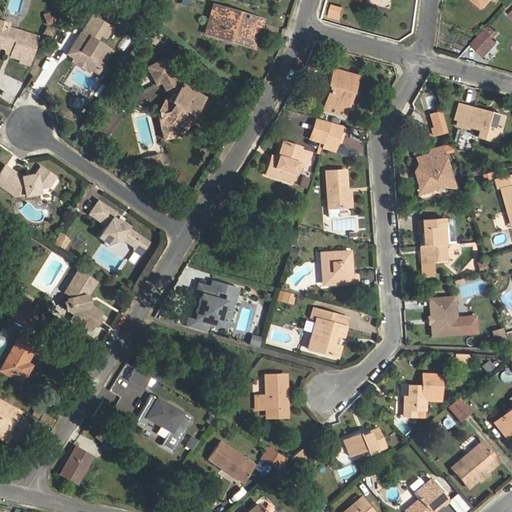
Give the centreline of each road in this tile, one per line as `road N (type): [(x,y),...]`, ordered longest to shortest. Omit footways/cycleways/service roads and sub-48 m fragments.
road 1 (residential): [(328,394),(395,345),(381,135),(422,62)]
road 2 (residential): [(29,496),(187,240)]
road 3 (residential): [(187,240),(300,59),(308,32)]
road 4 (residential): [(30,128),(187,240)]
